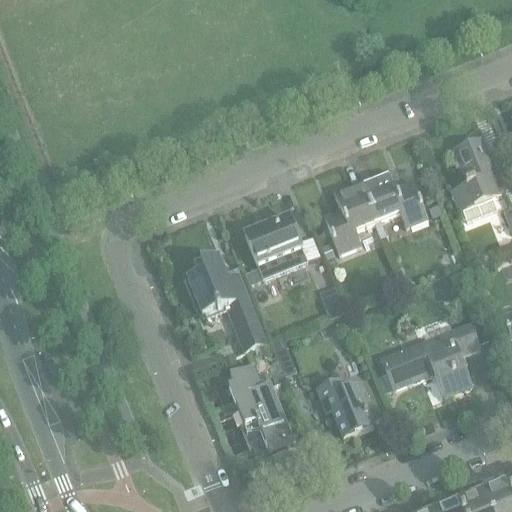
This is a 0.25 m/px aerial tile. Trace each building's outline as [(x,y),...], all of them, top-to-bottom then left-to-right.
[(454,156),(463,179),(467,190),(466,190),(466,192),(452,197),(459,217),(462,215),(467,226),(496,214),(492,203),(504,199),(483,144),(454,156)] [(396,191),(390,175),(371,183),(362,187),(384,242),(387,241),(381,226),(400,219),(406,233),(429,224),(417,195),(413,184),(396,191)] [(384,242),(362,187),(334,198),(340,213),(323,220),(328,231),(340,260),(362,251),(356,237),(375,229),(381,244),(384,242)] [(444,219),(440,209),(431,212),(435,223),(444,219)] [(511,238),(511,237),(511,212),(503,216),(511,238)] [(308,267),(300,246),(290,222),(266,232),(260,234),(245,240),(263,285),(308,267)] [(334,260),(329,248),(321,251),(326,263),(334,260)] [(227,283),(219,261),(201,268),(204,276),(187,282),(203,320),(218,314),(219,314),(225,312),(243,356),(245,355),(267,347),(239,278),(227,283)] [(454,290),(468,284),(463,274),(449,280),(454,290)] [(336,292),(322,298),(331,322),(345,316),(336,292)] [(511,342),(511,317),(503,321),(511,342)] [(444,403),(463,395),(472,392),(460,361),(480,353),(470,329),(381,364),(393,394),(434,378),(444,403)] [(282,343),(271,347),(284,380),(295,376),(282,343)] [(244,433),(257,428),(268,454),(265,455),(265,456),(293,445),(268,386),(262,389),(254,371),(231,380),(235,391),(229,394),(244,433)] [(286,385),(282,375),(272,379),(276,389),(286,385)] [(322,392),(331,388),(326,377),(317,380),(322,392)] [(346,397),(342,385),(332,389),(317,395),(321,406),(326,420),(331,418),(331,419),(342,445),(374,432),(358,392),(346,397)] [(511,511),(511,494),(507,483),(497,487),(498,490),(485,495),(491,511),(511,511)] [(458,503),(461,511),(491,511),(485,495),(467,502),(466,499),(458,503)] [(442,511),(461,511),(458,503),(450,506),(451,508),(442,511)]
